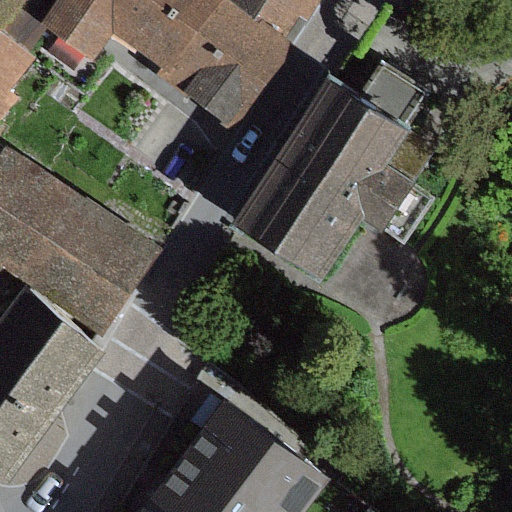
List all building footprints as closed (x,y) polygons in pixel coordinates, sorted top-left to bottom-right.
[(222,0),(60,0),(51,13),(102,51),(119,28),(173,68),(222,0)] [(304,39),(251,0),(222,0),(173,68),(244,120),(304,39)] [(317,0),(263,0),(301,24),(317,0)] [(41,53),(0,20),(0,124),(26,94),(15,85),(41,53)] [(356,105),(321,84),(229,231),(244,240),(317,286),(356,223),(401,251),(434,198),(388,170),(437,92),(385,60),(356,105)] [(0,156),(12,139),(1,132),(0,132),(0,156)] [(163,240),(12,139),(0,156),(0,272),(5,276),(18,256),(110,318),(163,240)] [(111,333),(35,276),(12,309),(0,300),(0,450),(17,465),(111,333)] [(238,388),(147,511),(305,511),(341,464),(238,388)]
